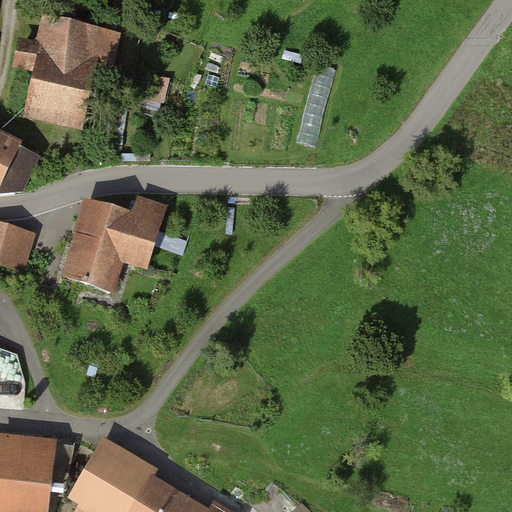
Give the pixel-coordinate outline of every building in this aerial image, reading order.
[(87,29),(40,22),(36,46),(17,43),(14,61),(33,64),(23,123),(82,133),(92,75),(80,73),(87,29)] [(173,83),(151,79),(146,101),(168,106),(173,83)] [(0,182),(17,145),(0,137),(0,182)] [(30,187),(42,161),(27,154),(14,179),(30,187)] [(131,217),(81,203),(60,279),(114,294),(121,269),(148,276),(166,209),(136,200),(131,217)] [(25,233),(0,226),(0,263),(16,268),(25,233)] [(228,511),(214,504),(209,511),(201,511),(152,481),(157,473),(101,442),(62,504),(76,511),(75,511),(228,511)] [(0,511),(45,511),(52,456),(0,451),(0,511)]
